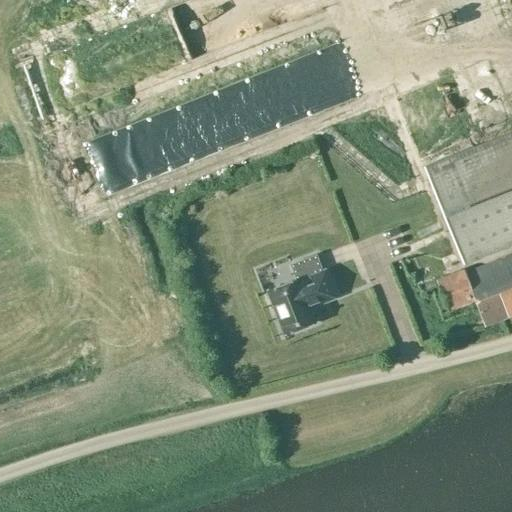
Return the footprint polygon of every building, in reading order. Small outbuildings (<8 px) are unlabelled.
[(509,108),(489,58),(395,96),(420,159),(508,124),(509,108)] [(511,132),(425,168),(464,265),(511,245),(511,132)] [(439,258),(446,277),(437,281),(448,310),(474,299),(485,326),(511,314),(511,252),(463,271),(456,251),(439,258)] [(322,270),(316,254),(290,264),(296,278),(265,290),(283,336),(316,323),(310,309),(338,298),(326,268),(322,270)] [(414,270),(411,262),(405,264),(408,272),(414,270)]
